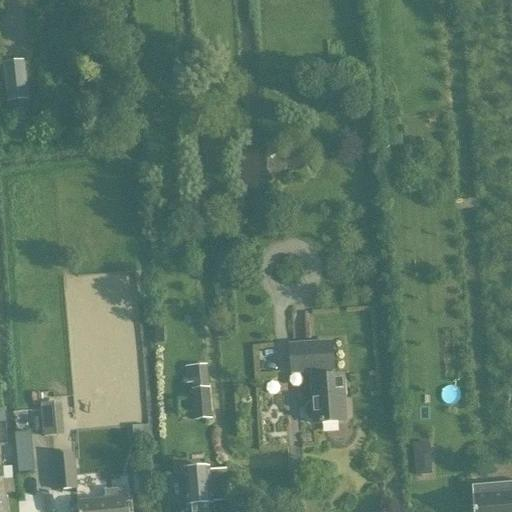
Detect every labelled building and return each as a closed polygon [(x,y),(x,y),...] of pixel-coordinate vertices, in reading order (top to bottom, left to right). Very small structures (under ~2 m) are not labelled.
[(25,61),(4,63),(8,103),(9,103),(10,115),(28,113),(27,100),(29,100),(25,61)] [(315,426),(347,424),(344,378),(335,379),(333,345),(292,348),(293,375),(312,374),(314,406),(310,406),(307,410),(307,419),(311,422),(315,422),(315,426)] [(210,389),(191,390),(194,422),(212,421),(210,389)] [(44,406),(46,437),(59,436),(58,417),(56,405),(44,406)] [(75,457),(56,458),(58,492),(78,490),(75,457)] [(187,467),(189,511),(213,511),(211,466),(187,467)] [(142,483),(143,493),(153,492),(153,488),(152,482),(142,483)] [(484,496),(472,497),(473,511),(511,511),(511,492),(511,484),(483,486),(484,496)] [(79,511),(127,511),(126,500),(79,504),(79,511)]
